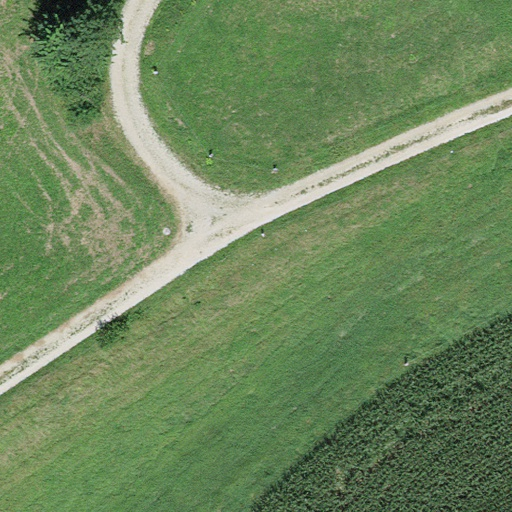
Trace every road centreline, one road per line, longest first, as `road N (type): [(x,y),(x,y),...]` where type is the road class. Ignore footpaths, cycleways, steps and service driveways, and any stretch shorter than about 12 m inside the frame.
road 1 (track): [(511,102),(215,230)]
road 2 (track): [(215,230),(126,122),(126,52),(144,0)]
road 3 (track): [(0,364),(215,230)]
